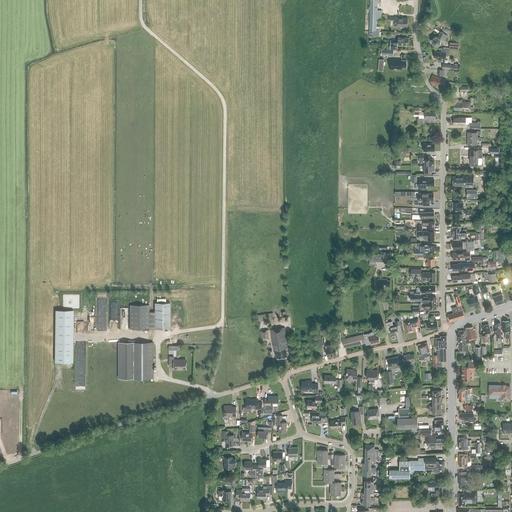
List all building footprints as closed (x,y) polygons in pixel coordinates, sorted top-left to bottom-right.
[(380,26),(377,26),(377,20),(381,20),(382,10),(377,10),(377,0),(369,0),(370,7),(368,7),(368,10),(369,10),(369,32),(379,32),(379,31),(380,31),(380,26)] [(408,18),(389,17),(388,20),(395,21),(394,27),(407,28),(408,18)] [(440,44),(441,41),(444,42),(447,36),(441,32),(438,38),(435,38),(433,40),(432,43),(434,46),(438,46),(440,44)] [(402,46),(402,45),(407,45),(407,40),(406,39),(406,38),(398,38),(398,41),(397,41),(390,41),(390,49),(396,50),(397,46),(402,46)] [(448,57),(449,49),(441,48),(441,52),(434,52),(434,58),(446,59),(446,56),(448,57)] [(406,68),(406,61),(401,61),(401,59),(389,59),(389,69),(394,69),(394,68),(397,68),(397,69),(401,69),(401,68),(406,68)] [(444,87),(447,80),(442,78),(442,79),(432,75),(430,82),(444,87)] [(470,111),(473,111),(473,107),(470,107),(470,102),(462,102),(462,100),(456,100),(456,102),(454,102),(454,110),(462,110),(462,111),(470,111)] [(423,119),(433,119),(433,118),(435,118),(435,113),(429,112),(429,111),(424,111),(424,112),(421,112),(422,108),(414,108),(414,112),(419,112),(419,118),(417,118),(417,124),(422,124),(423,119)] [(434,151),(434,144),(424,143),(423,152),(427,152),(427,151),(434,151)] [(434,166),(434,161),(430,161),(431,156),(419,156),(419,162),(424,162),(424,165),(434,166)] [(482,156),(470,156),(470,162),(470,166),(476,166),(476,169),(483,169),(483,165),(478,165),(478,162),(478,158),(482,158),(482,156)] [(434,166),(424,165),(424,175),(430,175),(430,170),(434,170),(434,166)] [(463,187),(473,187),(473,175),(462,175),(462,177),(453,177),(453,180),(453,183),(453,186),(463,185),(463,187)] [(434,185),(434,180),(426,180),(419,180),(418,189),(426,189),(426,185),(434,185)] [(477,199),(477,189),(466,189),(466,199),(477,199)] [(429,205),(429,200),(432,200),(432,198),(433,198),(434,197),(434,195),(433,195),(433,194),(429,194),(429,193),(418,193),(418,200),(423,200),(423,205),(429,205)] [(434,222),(429,222),(429,220),(424,220),(415,221),(415,223),(416,224),(416,225),(416,230),(422,230),(422,226),(426,226),(426,228),(434,228),(434,222)] [(423,240),(434,240),(434,232),(428,232),(428,231),(416,231),(416,237),(423,237),(423,240)] [(453,249),(463,249),(463,248),(466,247),(466,251),(474,250),(474,241),(462,242),(462,241),(453,242),(453,249)] [(498,259),(498,263),(504,262),(503,250),(495,250),(496,259),(498,259)] [(475,263),(458,263),(458,264),(453,264),(453,270),(458,270),(458,271),(465,271),(465,268),(475,268),(475,263)] [(421,268),(411,268),(410,277),(421,277),(421,273),(421,268)] [(504,272),(508,282),(504,283),(503,280),(500,281),(506,302),(510,300),(511,299),(511,284),(511,281),(511,280),(511,275),(510,270),(509,268),(504,270),(505,272),(504,272)] [(421,277),(423,277),(423,280),(429,280),(429,281),(435,282),(435,272),(429,272),(423,272),(423,273),(421,273),(421,277)] [(496,282),(496,273),(488,274),(488,282),(496,282)] [(453,282),(465,281),(465,282),(470,281),(470,274),(460,274),(460,276),(452,276),(453,282)] [(382,286),(390,286),(390,280),(386,280),(386,279),(377,279),(377,288),(382,288),(382,286)] [(471,286),(472,289),(475,296),(467,299),(469,307),(479,304),(477,295),(476,295),(476,294),(480,292),(477,285),(471,286)] [(488,292),(486,285),(480,287),(482,294),(488,292)] [(496,305),(504,302),(501,294),(493,297),(496,305)] [(452,308),(452,310),(453,313),(448,315),(450,322),(464,317),(461,306),(458,296),(454,297),(457,307),(452,308)] [(169,329),(169,303),(154,303),(154,312),(149,312),(149,310),(149,305),(132,305),(129,305),(129,310),(129,329),(169,329)] [(418,320),(412,321),(404,322),(407,333),(415,331),(415,328),(420,326),(418,320)] [(391,331),(391,333),(398,331),(396,324),(393,325),(392,321),(386,323),(388,332),(391,331)] [(437,328),(437,327),(437,321),(428,322),(428,323),(425,324),(426,328),(429,328),(429,330),(434,329),(437,328)] [(488,340),(487,334),(486,333),(490,332),(488,324),(482,326),(483,327),(482,328),(483,334),(481,334),(483,342),(488,340)] [(471,343),(470,338),(474,338),(474,340),(476,339),(475,329),(473,329),(473,327),(465,328),(465,329),(466,339),(467,343),(471,343)] [(286,349),(288,349),(285,328),(270,330),(274,354),(276,354),(277,358),(287,356),(286,349)] [(270,340),(268,330),(260,331),(261,341),(270,340)] [(368,334),(363,335),(363,334),(342,339),(344,348),(365,343),(366,345),(371,344),(380,342),(378,334),(374,335),(372,331),(368,334)] [(446,348),(447,348),(446,336),(440,336),(440,338),(436,338),(436,349),(437,349),(437,355),(433,355),(433,366),(441,366),(441,361),(446,361),(446,348)] [(153,342),(104,342),(104,379),(153,379),(153,342)] [(430,356),(430,352),(427,343),(420,345),(420,344),(418,344),(418,345),(417,346),(419,354),(418,354),(418,360),(424,360),(424,357),(430,356)] [(333,355),(337,354),(335,347),(334,347),(333,344),(326,345),(327,348),(325,349),(327,356),(331,355),(331,356),(333,355)] [(55,347),(54,362),(72,362),(73,347),(55,347)] [(405,362),(415,360),(413,354),(409,355),(408,354),(403,355),(405,362)] [(173,356),(168,357),(168,366),(173,366),(173,369),(185,369),(185,360),(173,360),(173,356)] [(400,367),(399,364),(397,357),(392,358),(393,359),(388,360),(389,366),(390,369),(400,367)] [(461,374),(462,374),(462,380),(472,380),(472,371),(479,371),(479,361),(468,362),(468,366),(462,366),(462,372),(461,372),(461,374)] [(357,381),(357,371),(354,371),(354,370),(347,370),(346,374),(346,378),(350,378),(350,381),(357,381)] [(387,383),(394,382),(393,379),(392,371),(385,372),(386,380),(387,383)] [(341,387),(342,380),(337,380),(335,380),(336,376),(325,376),(324,383),(335,383),(338,383),(338,387),(341,387)] [(313,392),(318,392),(318,384),(311,384),(312,381),(306,381),(306,382),(302,382),(301,391),(313,391),(313,392)] [(510,386),(500,386),(500,385),(489,385),(489,395),(501,395),(501,400),(510,400),(510,386)] [(459,390),(459,400),(465,400),(465,401),(467,401),(467,400),(468,400),(468,394),(472,394),(472,388),(468,388),(468,390),(466,390),(459,390)] [(264,405),(264,410),(272,410),(272,405),(272,403),(278,403),(278,396),(268,396),(268,399),(264,399),(264,405)] [(321,402),(321,397),(315,397),(315,400),(307,400),(307,407),(317,408),(317,402),(321,402)] [(250,400),(250,399),(245,399),(246,407),(243,407),(243,412),(251,412),(251,408),(254,408),(254,409),(262,409),(262,403),(258,403),(258,400),(250,400)] [(232,417),(236,417),(236,407),(229,407),(229,406),(223,406),(224,416),(232,416),(232,417)] [(352,423),(360,422),(360,414),(364,414),(363,406),(359,406),(359,411),(351,412),(352,423)] [(399,409),(399,417),(409,417),(408,408),(399,409)] [(378,415),(379,415),(378,409),(367,410),(369,419),(378,418),(378,415)] [(326,419),(326,414),(320,413),(320,416),(312,415),(312,422),(321,423),(322,419),(326,419)] [(469,422),(475,422),(475,419),(473,419),(473,413),(461,413),(461,419),(469,419),(469,422)] [(282,415),(276,415),(276,425),(279,425),(279,432),(286,432),(286,423),(281,422),(282,415)] [(341,423),(346,423),(345,417),(340,418),(340,419),(336,420),(336,421),(330,421),(331,428),(341,427),(341,423)] [(418,428),(417,417),(397,418),(398,429),(418,428)] [(436,432),(444,432),(443,420),(434,421),(435,432),(436,432)] [(511,432),(511,423),(503,423),(503,433),(511,432)] [(272,428),(258,427),(257,437),(267,438),(267,433),(271,433),(272,428)] [(226,446),(233,446),(233,435),(228,435),(228,431),(222,431),(222,438),(226,438),(226,446)] [(438,445),(444,445),(444,437),(438,437),(438,435),(426,435),(426,443),(427,443),(427,447),(438,447),(438,445)] [(289,457),(298,457),(298,447),(289,448),(289,457)] [(273,461),(282,461),(282,452),(273,452),(273,461)] [(470,458),(467,458),(467,454),(459,454),(459,466),(467,466),(467,462),(469,462),(470,461),(470,458)] [(232,457),(225,457),(225,465),(223,465),(223,467),(225,467),(225,468),(232,468),(232,465),(235,465),(235,458),(232,458),(232,457)] [(329,459),(331,459),(331,457),(317,457),(317,463),(325,463),(325,466),(327,466),(328,459),(329,459)] [(400,470),(390,470),(390,478),(410,478),(410,474),(414,474),(414,470),(424,470),(424,469),(434,469),(434,472),(435,474),(440,474),(439,471),(444,471),(444,461),(436,461),(436,458),(418,458),(418,461),(400,461),(400,470)] [(266,459),(258,459),(258,465),(255,465),(255,477),(255,479),(263,477),(263,469),(260,469),(260,467),(268,467),(268,462),(266,462),(266,459)] [(255,477),(255,465),(252,465),(252,462),(244,462),(244,469),(250,469),(250,472),(250,477),(255,477)] [(467,485),(467,474),(466,474),(466,472),(461,472),(461,474),(459,474),(459,485),(460,485),(460,487),(465,487),(465,485),(467,485)] [(291,488),(291,481),(285,481),(285,483),(276,483),(276,492),(281,492),(283,492),(283,491),(287,491),(287,488),(291,488)] [(266,499),(266,496),(269,496),(269,494),(272,494),(272,486),(263,486),(263,489),(258,489),(258,491),(257,491),(257,498),(262,498),(262,499),(266,499)] [(440,497),(445,497),(445,486),(439,486),(439,490),(436,490),(436,493),(431,494),(431,497),(436,497),(440,497)] [(344,489),(330,488),(330,495),(336,495),(336,498),(340,498),(340,495),(341,491),(342,491),(344,491),(344,489)] [(250,501),(250,493),(242,493),(242,490),(236,490),(236,496),(240,497),(240,501),(250,501)] [(477,494),(477,490),(463,490),(463,494),(459,494),(459,506),(465,506),(465,503),(467,503),(467,502),(477,502),(477,494)] [(231,501),(231,491),(218,491),(218,496),(222,496),(222,500),(231,501)]
